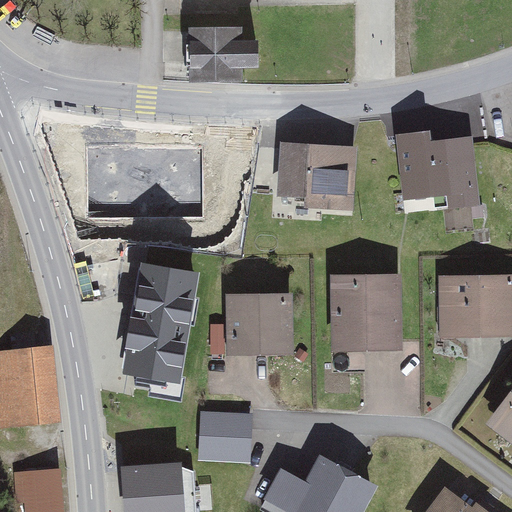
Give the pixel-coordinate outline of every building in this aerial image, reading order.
[(258,60),(258,34),(243,34),(243,21),(190,22),(190,74),(242,74),(242,60),(258,60)] [(433,105),(433,123),(476,124),(476,106),(433,105)] [(106,249),(132,126),(68,112),(54,180),(79,185),(73,214),(83,244),(106,249)] [(429,125),(397,129),(405,194),(445,190),(447,206),(482,202),(474,133),(431,138),(429,125)] [(224,145),(174,137),(165,189),(238,201),(242,177),(219,173),(224,145)] [(353,150),(274,146),(271,207),(349,212),(353,150)] [(179,406),(198,273),(135,264),(116,396),(179,406)] [(403,345),(400,269),(330,271),(333,347),(403,345)] [(511,271),(438,272),(439,332),(511,330),(511,271)] [(289,295),(218,296),(219,360),(290,359),(289,295)] [(50,353),(0,355),(0,424),(54,422),(50,353)] [(511,382),(485,417),(511,438),(511,382)] [(291,511),(361,511),(378,480),(318,448),(304,475),(280,462),(262,496),(291,511)] [(185,511),(181,456),(122,461),(125,511),(185,511)] [(63,511),(59,466),(12,470),(15,501),(24,500),(24,511),(63,511)] [(421,511),(479,511),(488,501),(482,497),(480,501),(474,497),(472,501),(444,481),(421,511)] [(493,505),(488,501),(479,511),(492,511),(495,510),(491,507),(493,505)]
